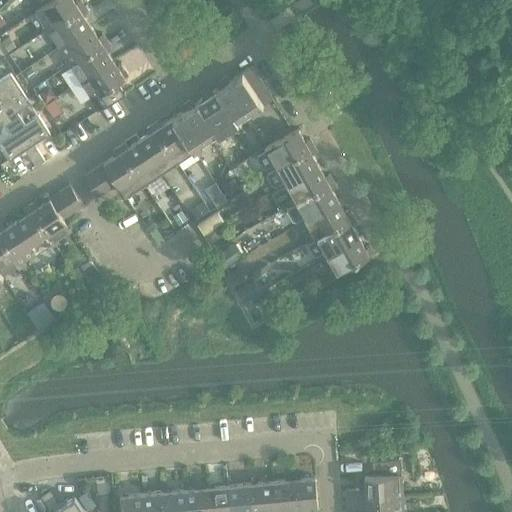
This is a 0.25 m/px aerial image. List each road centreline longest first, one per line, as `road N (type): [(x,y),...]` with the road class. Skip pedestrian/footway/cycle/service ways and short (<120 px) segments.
road 1 (unclassified): [(332,511),(328,439),(0,473)]
road 2 (residential): [(389,247),(261,33)]
road 3 (unclassified): [(0,212),(185,88)]
